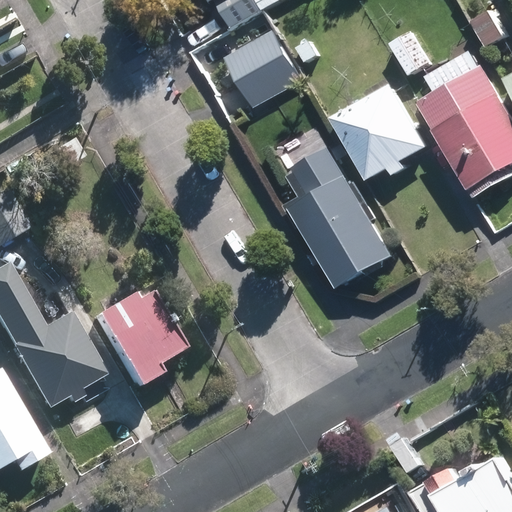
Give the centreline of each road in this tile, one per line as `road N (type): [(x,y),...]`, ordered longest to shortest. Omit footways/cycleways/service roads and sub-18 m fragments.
road 1 (residential): [(97,0),(342,405)]
road 2 (residential): [(342,405),(158,511)]
road 3 (residential): [(511,305),(342,405)]
